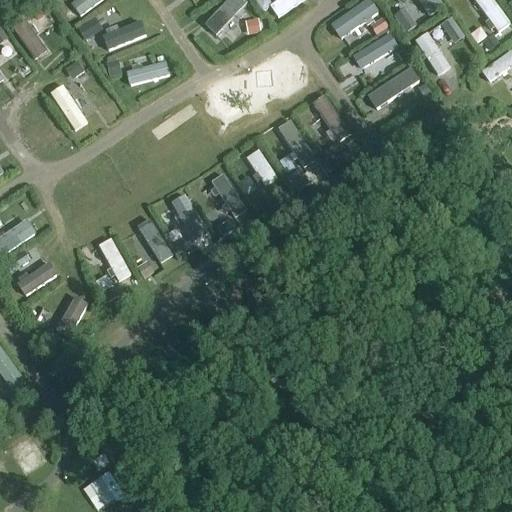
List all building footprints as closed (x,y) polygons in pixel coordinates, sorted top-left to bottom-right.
[(84,0),(74,6),(81,17),(110,0),(84,0)] [(219,36),(255,8),(248,0),(239,0),(210,23),(219,36)] [(283,0),(273,7),(282,20),(312,0),(283,0)] [(376,0),(335,24),(344,39),(386,16),(377,0),(376,0)] [(445,0),(421,0),(434,19),(450,8),(445,0)] [(481,0),(498,34),(511,27),(511,23),(500,0),(481,0)] [(411,10),(399,17),(409,35),(421,28),(411,10)] [(115,52),(154,37),(147,20),(108,36),(115,52)] [(19,29),(41,61),(54,53),(31,21),(19,29)] [(449,23),(442,28),(449,38),(456,33),(449,23)] [(0,32),(0,46),(13,40),(7,29),(0,32)] [(494,37),(483,43),(489,54),(500,47),(494,37)] [(403,48),(395,53),(402,64),(409,59),(403,48)] [(0,64),(0,90),(12,81),(0,64)] [(133,85),(177,79),(175,65),(132,70),(133,85)] [(384,111),(426,83),(416,68),(374,96),(384,111)] [(69,86),(54,96),(80,135),(95,124),(69,86)] [(426,87),(419,92),(427,103),(434,98),(426,87)] [(301,125),(287,133),(306,168),(320,161),(301,125)] [(345,143),(328,156),(336,166),(353,153),(345,143)] [(267,151),(251,160),(268,189),(284,180),(267,151)] [(3,160),(0,161),(0,182),(11,177),(3,160)] [(219,182),(240,218),(252,211),(231,174),(219,182)] [(255,199),(266,192),(257,178),(246,186),(255,199)] [(302,180),(293,186),(298,194),(307,188),(302,180)] [(268,213),(280,207),(274,195),(262,202),(268,213)] [(177,204),(201,243),(215,235),(191,196),(177,204)] [(33,219),(0,239),(0,249),(6,259),(44,236),(33,219)] [(229,224),(217,231),(223,241),(235,234),(229,224)] [(125,284),(138,277),(118,240),(105,247),(125,284)] [(182,241),(171,247),(178,258),(188,252),(182,241)] [(20,280),(31,297),(65,276),(54,259),(20,280)] [(147,265),(136,271),(143,283),(154,276),(147,265)] [(112,290),(102,296),(108,307),(118,301),(112,290)] [(75,340),(94,306),(79,297),(59,332),(75,340)] [(51,332),(42,338),(48,349),(58,343),(51,332)] [(0,367),(20,394),(33,384),(4,345),(0,347),(0,367)] [(5,398),(0,401),(0,413),(1,414),(11,407),(5,398)] [(15,446),(32,472),(48,462),(31,436),(15,446)] [(122,478),(96,490),(103,505),(128,493),(122,478)] [(128,511),(148,511),(142,503),(128,511)]
